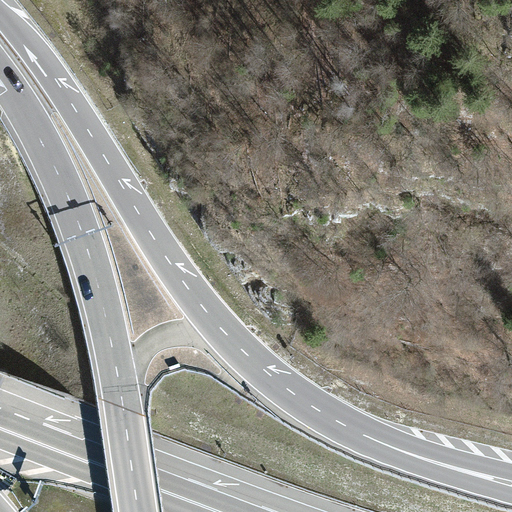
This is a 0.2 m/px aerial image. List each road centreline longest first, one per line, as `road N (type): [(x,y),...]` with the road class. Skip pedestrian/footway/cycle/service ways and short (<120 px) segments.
road 1 (trunk): [(321,412),(248,356),(187,288),(73,105),(0,10)]
road 2 (trunk): [(0,71),(67,200),(97,286),(138,511)]
road 3 (trunk): [(511,491),(407,455),(321,412)]
road 4 (trunk): [(511,469),(321,412)]
road 5 (trunk): [(0,427),(169,492)]
